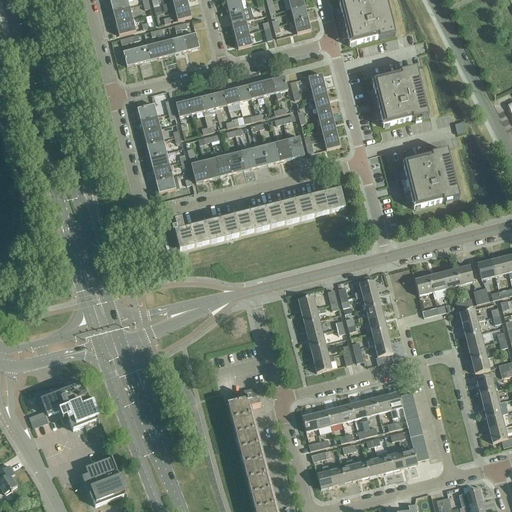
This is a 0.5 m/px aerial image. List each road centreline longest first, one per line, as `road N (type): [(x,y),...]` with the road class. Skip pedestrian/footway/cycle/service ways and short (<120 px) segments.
road 1 (secondary): [(8,0),(95,329)]
road 2 (secondary): [(113,325),(27,0)]
road 3 (residential): [(144,211),(360,162)]
road 4 (secondary): [(182,511),(120,346)]
road 5 (residential): [(511,155),(433,0)]
road 6 (secondary): [(101,350),(159,511)]
road 7 (residential): [(60,511),(7,410),(4,365)]
road 8 (residential): [(482,473),(451,356),(421,363)]
road 9 (residential): [(254,292),(388,257)]
road 10 (residential): [(281,400),(410,366)]
road 11 (residential): [(388,257),(511,227)]
road 12 (residential): [(360,162),(330,40)]
road 13 (residential): [(450,482),(421,363)]
road 14 (residential): [(120,346),(232,297)]
road 15 (residential): [(232,297),(113,325)]
road 16 (residential): [(144,211),(113,95)]
